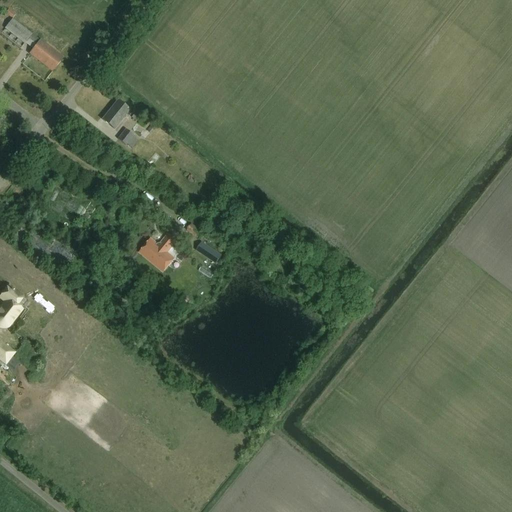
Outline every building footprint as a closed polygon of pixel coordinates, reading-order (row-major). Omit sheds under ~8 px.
[(12,19),(15,15),(9,9),(5,14),(12,19)] [(12,19),(4,30),(24,45),(26,43),(34,49),(30,54),(52,72),(63,59),(40,41),(12,19)] [(116,99),(100,119),(113,129),(128,109),(116,99)] [(124,129),(116,138),(130,149),(138,140),(124,129)] [(168,235),(158,246),(150,239),(139,253),(163,273),(175,259),(167,253),(176,242),(168,235)] [(202,243),(196,251),(216,264),(222,256),(202,243)] [(23,296),(8,284),(0,294),(0,299),(4,302),(0,306),(0,326),(1,327),(6,327),(9,326),(11,325),(12,325),(23,309),(17,305),(23,296)] [(29,358),(36,345),(25,339),(18,352),(29,358)] [(0,358),(5,362),(12,353),(0,344),(0,358)]
